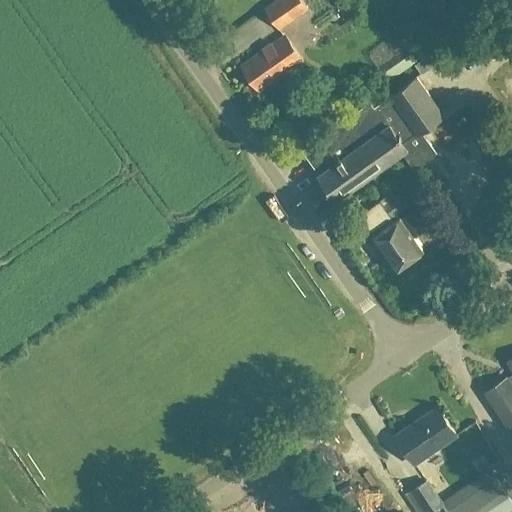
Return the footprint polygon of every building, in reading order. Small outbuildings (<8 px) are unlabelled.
[(278,31),(308,11),(300,0),(275,0),(263,8),(278,31)] [(284,35),(240,66),(255,88),(270,77),(273,81),(302,61),(284,35)] [(383,72),(407,63),(399,42),(375,51),(383,72)] [(481,65),(492,57),(484,45),(464,58),(473,72),(482,66),(481,65)] [(426,69),(419,59),(413,63),(419,73),(426,69)] [(335,201),(402,154),(414,170),(436,153),(421,132),(444,116),(416,77),(390,95),(391,97),(373,109),(369,104),(303,151),(319,174),(317,176),(317,177),(318,177),(335,200),(334,200),(335,201)] [(403,185),(406,189),(383,206),(391,218),(415,201),(417,205),(431,195),(417,176),(403,185)] [(412,238),(424,230),(412,212),(400,221),(399,219),(372,238),(395,270),(422,251),(412,238)] [(508,427),(511,424),(511,359),(507,362),(511,368),(511,376),(507,380),(506,378),(485,393),(508,427)] [(414,465),(456,436),(437,407),(394,436),(414,465)] [(511,511),(511,502),(495,477),(445,510),(446,511),(511,511)] [(16,478),(5,485),(24,511),(36,511),(38,511),(16,478)] [(424,511),(432,511),(442,505),(426,482),(411,492),(424,511)]
